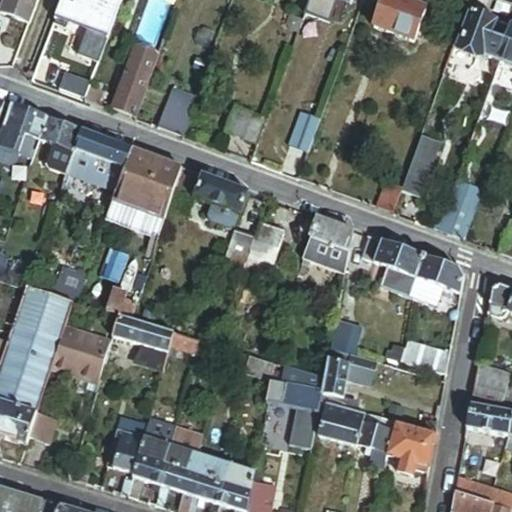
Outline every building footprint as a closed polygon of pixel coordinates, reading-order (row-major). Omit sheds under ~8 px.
[(2,0),(0,7),(0,15),(28,25),(36,0),(2,0)] [(425,11),(394,0),(383,0),(373,29),(414,44),(425,11)] [(458,50),(499,65),(511,29),(511,28),(471,14),(458,50)] [(511,29),(499,65),(511,69),(511,29)] [(112,112),(134,120),(156,60),(134,52),(112,112)] [(68,98),(83,103),(94,75),(80,70),(78,76),(76,76),(68,98)] [(34,72),(29,84),(47,90),(51,78),(34,72)] [(167,103),(157,131),(182,140),(192,112),(167,103)] [(47,123),(12,110),(0,143),(0,151),(29,161),(35,142),(40,144),(47,123)] [(223,134),(238,140),(247,116),(232,110),(223,134)] [(262,121),(247,116),(238,140),(254,145),(262,121)] [(83,136),(47,123),(40,144),(55,149),(76,157),(83,136)] [(304,163),(314,133),(301,129),(291,158),(304,163)] [(132,154),(83,136),(76,157),(71,169),(120,187),(125,173),(132,154)] [(401,191),(400,194),(418,201),(439,144),(420,138),(401,191)] [(76,157),(55,149),(47,170),(49,175),(67,181),(71,169),(76,157)] [(182,172),(132,154),(125,173),(120,187),(106,225),(159,244),(174,200),(174,197),(182,172)] [(174,197),(198,206),(199,205),(212,209),(239,220),(240,220),(248,197),(182,172),(174,197)] [(386,186),(376,211),(391,217),(400,194),(401,191),(386,186)] [(198,206),(174,197),(174,200),(197,209),(198,206)] [(235,231),(239,220),(212,209),(207,221),(209,226),(229,234),(235,231)] [(317,222),(310,241),(350,256),(354,235),(317,222)] [(511,224),(509,224),(497,256),(511,261),(511,224)] [(285,236),(260,227),(255,241),(248,261),(274,270),(285,236)] [(218,329),(225,331),(248,261),(255,241),(235,235),(212,305),(225,310),(218,329)] [(302,263),(346,279),(350,256),(310,241),(302,263)] [(430,263),(370,241),(363,263),(393,274),(405,278),(398,298),(418,305),(430,263)] [(460,274),(430,263),(418,305),(430,309),(430,308),(437,289),(445,292),(460,298),(463,280),(460,274)] [(32,279),(28,289),(77,305),(87,276),(67,270),(61,288),(32,279)] [(405,278),(393,274),(386,294),(398,298),(405,278)] [(77,305),(28,289),(9,345),(0,373),(0,404),(40,418),(55,374),(69,331),(78,305),(77,305)] [(445,292),(437,289),(430,308),(439,311),(445,292)] [(511,294),(500,290),(492,294),(487,319),(501,324),(505,321),(507,317),(511,318),(511,294)] [(114,292),(106,314),(120,319),(131,323),(137,305),(126,302),(128,296),(114,292)] [(131,323),(120,319),(114,340),(143,350),(139,364),(146,367),(146,370),(164,376),(172,350),(175,337),(131,323)] [(362,332),(337,325),(332,353),(355,360),(362,332)] [(69,331),(55,374),(82,383),(84,376),(101,382),(113,346),(69,331)] [(195,343),(175,337),(172,350),(192,356),(195,343)] [(0,373),(9,345),(0,342),(0,373)] [(215,364),(218,350),(195,343),(192,356),(215,364)] [(407,345),(405,353),(401,366),(446,379),(450,357),(407,345)] [(253,361),(218,350),(215,364),(250,375),(253,361)] [(401,366),(405,353),(395,350),(394,356),(388,355),(387,361),(401,366)] [(355,360),(332,353),(325,388),(322,403),(328,405),(344,410),(346,400),(350,383),(352,369),(364,372),(367,363),(355,360)] [(276,368),(253,361),(250,375),(248,382),(272,391),(273,388),(276,368)] [(373,391),(378,366),(367,363),(364,372),(352,369),(350,383),(373,391)] [(511,393),(507,392),(511,378),(478,368),(473,400),(511,410),(511,393)] [(101,382),(84,376),(82,383),(77,382),(76,387),(80,391),(97,397),(101,382)] [(322,403),(325,388),(291,377),(287,391),(278,389),(275,407),(320,415),(322,403)] [(278,389),(273,388),(272,391),(269,405),(275,407),(278,389)] [(358,404),(346,400),(344,410),(357,414),(358,404)] [(32,443),(40,418),(0,404),(0,440),(29,450),(32,443)] [(357,414),(344,410),(328,405),(326,416),(321,439),(360,451),(361,449),(368,417),(357,414)] [(508,440),(511,427),(511,417),(471,411),(467,433),(508,440)] [(392,458),(398,426),(368,417),(361,449),(392,458)] [(58,424),(40,418),(32,443),(50,449),(58,424)] [(144,440),(148,429),(125,423),(122,433),(144,440)] [(436,438),(437,427),(428,424),(425,435),(436,438)] [(431,464),(436,438),(425,435),(398,426),(392,458),(391,460),(417,468),(418,460),(431,464)] [(147,441),(144,440),(122,433),(111,470),(136,477),(147,441)] [(174,449),(147,441),(136,477),(129,500),(140,504),(146,484),(163,490),(174,449)] [(190,511),(202,457),(174,449),(163,490),(184,496),(180,511),(190,511)] [(97,460),(80,455),(72,483),(88,488),(97,460)] [(230,465),(202,457),(190,511),(197,511),(200,501),(220,507),(230,465)] [(257,473),(230,465),(220,507),(237,511),(236,511),(250,511),(256,483),(257,473)] [(489,508),(494,492),(459,481),(456,497),(489,508)] [(273,511),(278,489),(256,483),(250,511),(273,511)] [(40,511),(42,505),(0,491),(0,511),(40,511)] [(511,511),(511,497),(494,492),(489,508),(504,511),(511,511)] [(504,511),(489,508),(456,497),(453,511),(504,511)]
